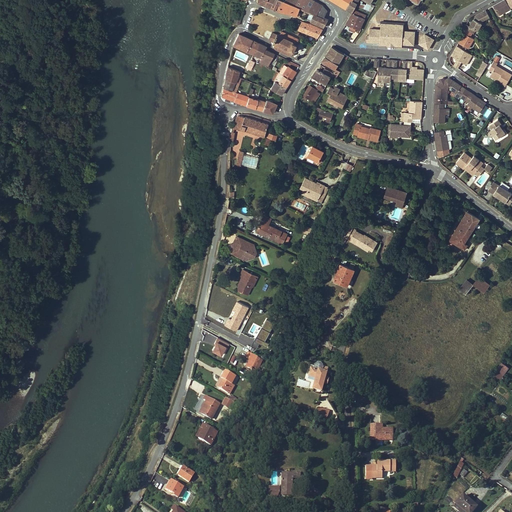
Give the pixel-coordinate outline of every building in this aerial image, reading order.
[(275,0),(274,3),(268,0),(266,5),(279,11),(284,0),(283,0),(275,0)] [(284,0),(279,11),(282,12),(291,14),(297,15),(297,16),(300,7),(295,5),(286,1),(284,0)] [(331,0),(346,9),(351,0),(352,1),(352,0),(331,0)] [(351,0),(346,9),(352,13),(354,10),(357,3),(356,3),(352,1),(351,0)] [(510,8),(505,0),(503,0),(493,6),(499,15),(510,9),(510,8)] [(310,12),(313,13),(319,3),(314,1),(309,11),(310,12)] [(363,6),(363,8),(371,11),(373,5),(363,1),(361,5),(363,6)] [(314,13),(317,15),(322,5),(319,3),(313,13),(314,13)] [(354,10),(352,13),(349,18),(346,24),(350,26),(356,29),(359,30),(365,18),(357,15),(359,12),(354,10)] [(464,28),(472,33),(474,29),(476,30),(477,31),(483,21),(482,20),(489,17),(486,10),(476,15),(469,26),(466,24),(464,28)] [(314,13),(313,13),(310,12),(307,20),(311,21),(314,22),(317,15),(314,13)] [(317,15),(314,22),(317,23),(324,27),(329,20),(324,17),(317,15)] [(318,37),(323,29),(317,26),(312,24),(302,21),(298,29),(318,37)] [(376,29),(375,42),(414,44),(415,32),(403,31),(404,25),(381,23),(381,29),(376,29)] [(472,33),(464,28),(462,32),(464,33),(463,35),(462,37),(463,37),(462,39),(461,38),(459,43),(468,48),(474,39),(470,36),(472,33)] [(366,41),(375,42),(376,29),(370,29),(369,35),(367,35),(366,35),(366,41)] [(269,38),(269,39),(269,40),(274,42),(273,42),(276,43),(274,47),(274,48),(281,51),(287,54),(288,54),(291,55),(291,56),(292,56),(292,55),(293,55),(294,55),(294,54),(294,53),(294,52),(293,52),(294,52),(294,51),(293,51),(294,51),(294,50),(294,51),(295,51),(296,51),(297,50),(297,51),(298,50),(297,50),(298,49),(298,48),(299,47),(298,47),(298,46),(298,45),(297,45),(297,44),(297,43),(297,44),(297,43),(298,43),(297,43),(298,43),(299,43),(300,42),(300,41),(299,40),(299,39),(296,37),(295,37),(289,34),(288,34),(282,31),(281,31),(280,35),(277,34),(277,35),(273,33),(273,32),(272,32),(272,33),(269,38)] [(246,51),(252,40),(238,33),(233,44),(246,51)] [(425,34),(419,43),(420,44),(425,47),(430,45),(434,39),(425,34)] [(264,49),(266,47),(259,43),(253,54),(261,57),(260,62),(267,65),(269,61),(273,53),(264,49)] [(332,46),(326,56),(339,64),(343,57),(345,54),(332,46)] [(454,66),(457,68),(461,61),(463,62),(464,61),(467,63),(472,55),(457,46),(451,55),(458,59),(454,66)] [(339,64),(326,56),(321,64),(328,68),(330,65),(336,68),(339,64)] [(380,59),(375,59),(374,67),(379,67),(378,81),(385,81),(386,67),(385,67),(384,67),(384,69),(382,69),(382,67),(379,67),(380,59)] [(391,77),(399,78),(400,68),(397,68),(397,60),(392,60),(391,77)] [(243,72),(239,71),(230,67),(232,63),(228,61),(227,66),(226,73),(237,77),(240,78),(243,72)] [(403,68),(400,68),(399,78),(407,78),(408,61),(403,61),(403,68)] [(412,61),(408,61),(407,78),(424,79),(424,69),(417,69),(412,69),(412,67),(412,61)] [(478,71),(481,72),(487,63),(484,61),(478,71)] [(499,78),(498,80),(498,81),(505,86),(511,75),(496,65),(498,63),(494,61),(489,69),(492,71),(491,74),(499,78)] [(282,75),(279,72),(277,75),(276,78),(274,81),(277,83),(282,75),(290,79),(295,72),(287,66),(282,75)] [(376,72),(368,67),(365,74),(373,78),(376,72)] [(323,72),(317,69),(312,76),(327,83),(331,77),(323,72)] [(340,72),(336,69),(331,76),(336,79),(340,72)] [(226,73),(225,78),(235,82),(237,77),(226,73)] [(282,75),(277,83),(285,87),(290,79),(282,75)] [(246,105),(248,97),(247,96),(237,93),(235,92),(241,78),(240,78),(237,77),(235,82),(225,78),(223,87),(221,96),(234,101),(246,105)] [(453,91),(451,94),(454,96),(454,95),(459,98),(460,97),(464,100),(470,91),(449,77),(445,79),(439,81),(436,83),(434,103),(444,103),(447,104),(448,100),(448,92),(449,92),(449,89),(448,89),(448,88),(453,91)] [(281,94),(285,87),(277,83),(274,81),(270,88),(281,94)] [(316,91),(317,90),(310,85),(303,94),(307,97),(314,102),(320,93),(316,91)] [(331,99),(330,101),(338,106),(342,108),(347,99),(337,94),(339,92),(340,89),(335,86),(334,89),(330,87),(327,92),(330,94),(328,98),(331,99)] [(481,100),(470,91),(464,100),(469,102),(465,108),(470,111),(472,107),(480,112),(486,103),(482,100),(482,101),(481,100)] [(255,108),(257,100),(255,99),(255,97),(252,96),(251,98),(248,97),(246,105),(255,108)] [(257,99),(257,100),(255,108),(262,110),(272,113),(276,104),(266,100),(265,101),(257,99)] [(411,122),(412,122),(412,118),(421,118),(422,102),(410,101),(410,103),(409,113),(404,113),(401,113),(401,121),(404,121),(411,122)] [(444,103),(434,103),(433,121),(445,122),(446,113),(449,114),(450,108),(444,107),(444,103)] [(321,108),(320,111),(319,114),(327,117),(326,121),(330,122),(333,113),(322,109),(321,108)] [(265,137),(269,125),(245,117),(239,115),(237,116),(233,128),(235,128),(241,130),(241,129),(265,137)] [(492,129),(491,130),(494,135),(496,139),(505,133),(503,129),(500,125),(501,124),(498,119),(490,125),(493,129),(492,129)] [(361,126),(362,125),(357,124),(354,134),(359,135),(358,136),(369,139),(369,137),(378,139),(381,130),(371,128),(371,129),(361,126)] [(390,135),(398,136),(410,137),(411,126),(404,125),(391,124),(390,135)] [(434,132),(437,150),(449,149),(447,134),(444,134),(444,130),(434,132)] [(321,157),(324,151),(313,146),(307,156),(319,162),(321,157)] [(477,162),(479,159),(474,155),(472,158),(464,152),(456,162),(464,168),(466,166),(475,173),(481,165),(477,162)] [(481,165),(475,173),(479,176),(484,168),(481,165)] [(466,166),(464,168),(473,175),(475,173),(466,166)] [(316,183),(305,178),(300,188),(304,189),(302,193),(318,201),(320,197),(323,199),(325,195),(321,193),(325,186),(321,184),(320,186),(315,184),(316,183)] [(493,194),(498,197),(499,197),(501,198),(500,199),(506,202),(511,193),(499,185),(494,181),(488,190),(493,194)] [(404,203),(407,192),(387,185),(384,197),(392,199),(392,198),(393,198),(393,200),(397,201),(404,203)] [(293,199),(290,205),(305,212),(308,205),(293,199)] [(464,242),(479,218),(467,211),(450,241),(465,249),(468,244),(464,242)] [(269,225),(272,218),(264,215),(261,221),(269,225)] [(269,225),(261,221),(256,231),(277,242),(282,231),(269,225)] [(352,228),(353,227),(349,224),(343,236),(342,239),(345,241),(347,238),(352,228)] [(309,235),(311,229),(304,226),(301,232),(309,235)] [(350,240),(356,230),(352,228),(347,238),(350,240)] [(374,241),(356,230),(350,240),(368,251),(369,248),(374,241)] [(283,244),(288,234),(282,231),(277,242),(283,244)] [(241,245),(244,240),(237,236),(233,244),(240,248),(242,247),(241,245)] [(257,252),(254,244),(252,245),(252,243),(251,243),(244,240),(241,245),(242,247),(240,248),(233,244),(232,243),(229,248),(233,250),(231,253),(238,256),(241,255),(242,258),(243,258),(247,260),(249,255),(256,253),(257,252)] [(504,253),(511,244),(506,242),(500,250),(504,253)] [(347,285),(354,269),(341,264),(334,279),(347,285)] [(245,278),(247,274),(249,275),(251,273),(243,269),(239,276),(242,277),(243,278),(243,277),(245,278)] [(253,283),(251,282),(253,278),(253,277),(256,278),(257,279),(258,276),(251,273),(249,275),(247,274),(245,278),(243,277),(243,278),(239,285),(237,290),(248,295),(252,286),(253,283)] [(489,284),(479,276),(473,284),(483,292),(489,284)] [(465,294),(473,284),(467,280),(459,289),(465,294)] [(476,302),(483,292),(473,284),(465,294),(476,302)] [(237,331),(248,306),(236,300),(225,325),(237,331)] [(265,317),(251,345),(257,348),(259,343),(267,347),(269,343),(265,341),(271,329),(274,331),(277,323),(265,317)] [(210,349),(221,355),(228,342),(217,336),(210,349)] [(262,360),(257,358),(257,357),(252,355),(246,366),(252,369),(253,367),(257,369),(262,360)] [(500,379),(509,367),(502,362),(493,374),(500,379)] [(322,372),(323,367),(323,366),(322,365),(321,364),(320,363),(318,363),(317,363),(316,364),(315,365),(313,369),(322,372)] [(325,378),(326,373),(327,369),(323,367),(322,372),(313,369),(310,369),(308,376),(315,378),(315,380),(312,389),(321,391),(323,383),(325,378)] [(231,384),(235,376),(225,371),(221,378),(224,380),(223,381),(222,381),(218,388),(226,392),(231,384)] [(224,380),(221,378),(220,378),(216,386),(218,388),(222,381),(223,381),(224,380)] [(214,401),(205,396),(203,400),(211,404),(212,405),(214,401)] [(232,405),(233,402),(229,399),(226,397),(222,404),(230,408),(232,405)] [(211,418),(219,404),(214,401),(212,405),(211,404),(210,406),(205,403),(202,408),(204,410),(204,411),(201,409),(199,412),(211,418)] [(328,415),(322,413),(322,412),(317,410),(315,410),(314,414),(321,416),(319,420),(325,422),(328,415)] [(210,445),(217,432),(203,424),(200,429),(203,430),(198,439),(210,445)] [(390,440),(390,430),(380,431),(380,424),(370,424),(371,440),(390,440)] [(390,472),(390,461),(378,461),(378,466),(376,466),(372,466),(372,467),(365,467),(365,479),(372,479),(372,478),(382,478),(382,472),(390,472)] [(458,475),(463,465),(461,463),(460,462),(454,473),(458,475)] [(189,482),(193,473),(183,467),(181,466),(179,469),(181,470),(178,475),(187,481),(189,482)] [(292,495),(299,495),(299,478),(300,473),(289,473),(289,476),(282,475),(281,487),(279,487),(278,488),(276,488),(274,490),(273,489),(270,489),(269,490),(269,496),(277,496),(279,492),(281,492),(281,495),(292,495)] [(177,497),(183,487),(171,481),(169,480),(167,484),(164,489),(166,490),(168,491),(174,494),(173,495),(177,497)] [(465,511),(471,511),(476,507),(471,502),(470,503),(466,500),(467,499),(462,495),(455,503),(465,511)] [(465,511),(455,503),(453,506),(459,511),(465,511)]
